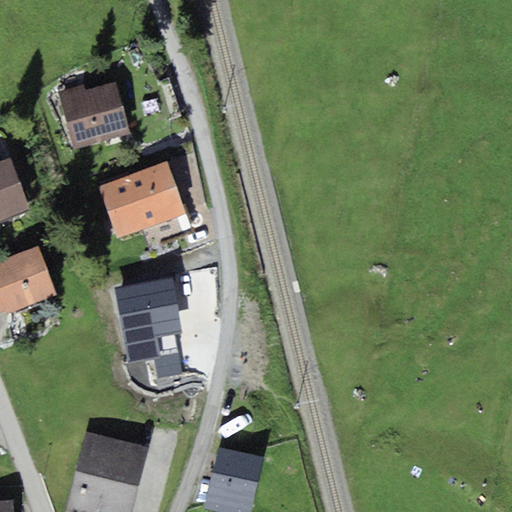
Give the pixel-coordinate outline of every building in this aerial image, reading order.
[(74,149),(130,133),(116,82),(84,91),(83,84),(58,91),(74,149)] [(0,189),(19,181),(10,157),(0,160),(0,189)] [(166,161),(132,174),(151,226),(185,213),(166,161)] [(118,238),(151,226),(132,174),(99,186),(118,238)] [(19,181),(0,189),(0,221),(31,208),(19,181)] [(56,294),(38,245),(0,260),(0,312),(5,310),(7,315),(35,302),(56,294)] [(172,279),(114,290),(129,364),(153,359),(178,354),(174,334),(182,333),(172,279)] [(182,373),(178,354),(153,359),(157,378),(182,373)] [(75,471),(138,486),(148,446),(84,431),(75,471)] [(222,511),(251,511),(263,456),(219,448),(207,509),(222,511)] [(132,511),(138,486),(75,471),(64,511),(132,511)] [(0,511),(13,511),(12,499),(0,500),(0,511)]
